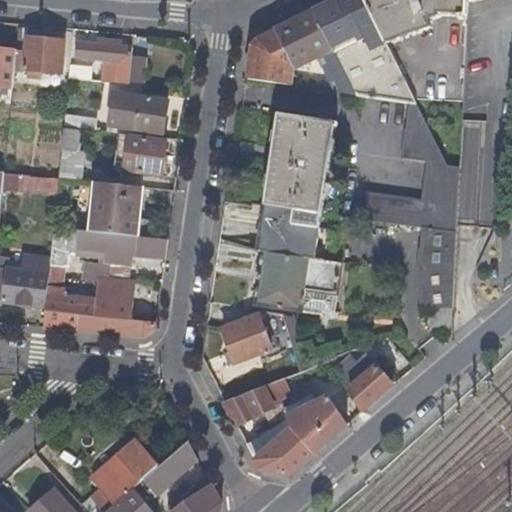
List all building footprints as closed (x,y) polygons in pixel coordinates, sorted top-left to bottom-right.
[(382,33),(365,0),(342,0),(315,13),(337,57),(356,95),(382,99),(357,45),(382,33)] [(462,99),(467,0),(365,0),(382,33),(416,100),(462,99)] [(337,57),(315,13),(278,32),(297,70),(321,57),(337,92),(356,95),(337,57)] [(297,70),(278,32),(265,38),(259,41),(254,49),(249,77),(293,84),(297,70)] [(416,100),(382,33),(357,45),(382,99),(410,104),(418,105),(416,100)] [(25,51),(25,42),(27,39),(25,35),(18,34),(16,51),(25,51)] [(62,74),(64,43),(27,39),(25,42),(25,51),(23,70),(62,74)] [(133,57),(133,48),(122,48),(123,43),(100,40),(100,46),(79,43),(78,59),(117,63),(115,84),(130,85),(130,83),(133,57)] [(14,78),(16,51),(0,49),(0,87),(12,89),(14,78)] [(23,70),(25,51),(16,51),(14,78),(18,78),(19,70),(23,70)] [(144,82),(146,58),(133,57),(130,83),(144,82)] [(90,81),(91,70),(70,67),(69,79),(90,81)] [(109,85),(107,127),(169,130),(171,87),(109,85)] [(457,234),(460,167),(448,165),(418,105),(410,104),(403,157),(428,163),(423,200),(364,192),(360,219),(388,224),(424,229),(457,234)] [(82,131),(83,111),(66,108),(64,129),(81,131),(82,131)] [(325,180),(335,122),(278,113),(273,142),(263,204),(294,209),(320,213),(325,180)] [(78,153),(81,131),(64,129),(62,151),(78,153)] [(88,182),(93,132),(82,131),(81,131),(78,153),(77,165),(83,166),(81,181),(88,182)] [(164,178),(168,144),(131,136),(128,161),(124,161),(123,172),(164,178)] [(77,165),(78,153),(62,151),(61,163),(77,165)] [(81,181),(83,166),(77,165),(61,163),(60,179),(81,181)] [(58,194),(60,179),(4,174),(3,189),(58,194)] [(137,237),(144,187),(98,183),(94,214),(68,211),(57,210),(55,229),(93,233),(137,237)] [(68,211),(68,201),(57,199),(57,210),(68,211)] [(318,228),(292,224),(294,209),(263,204),(257,246),(262,247),(314,255),(318,228)] [(318,228),(320,213),(294,209),(292,224),(318,228)] [(66,257),(67,245),(73,245),(73,256),(98,259),(97,267),(83,267),(82,281),(99,283),(100,277),(131,280),(133,263),(130,263),(130,255),(140,256),(166,259),(169,241),(137,237),(93,233),(55,229),(52,260),(50,274),(49,286),(63,287),(64,279),(65,267),(69,266),(69,259),(66,257)] [(454,308),(457,234),(424,229),(421,307),(454,308)] [(256,303),(264,304),(313,310),(336,313),(337,305),(341,260),(323,257),(314,255),(262,247),(256,303)] [(139,263),(140,256),(130,255),(130,263),(133,263),(139,263)] [(0,302),(5,303),(9,270),(9,258),(0,256),(0,302)] [(50,274),(52,260),(23,257),(22,271),(50,274)] [(49,286),(50,274),(22,271),(9,270),(5,303),(47,307),(49,286)] [(157,322),(95,316),(97,300),(66,296),(62,296),(63,287),(49,286),(47,307),(45,328),(144,339),(156,331),(157,322)] [(259,314),(257,307),(247,311),(250,318),(259,314)] [(318,365),(295,312),(287,311),(299,340),(311,368),(318,365)] [(270,345),(259,314),(250,318),(223,328),(237,365),(272,350),(270,345)] [(278,348),(276,342),(270,345),(272,350),(278,348)] [(351,389),(377,366),(368,356),(358,364),(351,356),(340,366),(351,389)] [(362,412),(393,385),(377,366),(351,389),(362,412)] [(285,396),(280,381),(271,385),(277,400),(285,396)] [(277,400),(271,385),(263,388),(270,404),(277,400)] [(347,425),(328,385),(292,429),(315,454),(347,425)] [(273,409),(270,404),(263,388),(243,395),(254,417),(273,409)] [(254,417),(243,395),(224,402),(236,425),(254,417)] [(290,477),(315,454),(292,429),(255,462),(260,470),(290,477)] [(147,479),(161,466),(139,441),(137,441),(95,476),(94,480),(96,482),(103,491),(93,500),(99,508),(94,511),(109,511),(133,491),(147,479)] [(160,493),(199,459),(189,442),(161,466),(147,479),(160,493)] [(171,511),(211,485),(199,460),(199,459),(160,493),(171,511)] [(219,511),(221,505),(211,485),(171,511),(219,511)] [(75,511),(57,491),(33,511),(75,511)] [(150,511),(133,491),(109,511),(150,511)] [(94,511),(99,508),(93,500),(85,508),(88,511),(94,511)]
